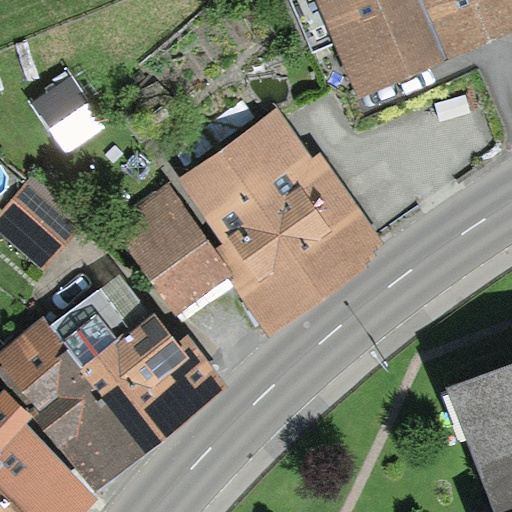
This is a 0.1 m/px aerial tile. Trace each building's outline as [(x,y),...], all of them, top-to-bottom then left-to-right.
[(351,33),(368,72),(440,41),(421,0),(289,0),(311,50),(351,33)] [(511,0),(421,0),(440,41),(511,9),(511,0)] [(230,266),(267,317),(364,248),(315,179),(297,192),(259,138),(200,180),(250,252),(230,266)] [(5,213),(50,252),(71,228),(26,189),(5,213)] [(118,225),(174,306),(217,277),(160,195),(118,225)] [(132,334),(99,289),(52,324),(138,436),(214,377),(181,341),(165,353),(144,325),(132,334)] [(39,398),(96,469),(138,436),(52,324),(0,367),(0,371),(28,407),(39,398)] [(511,511),(511,381),(472,397),(511,498),(511,511)] [(61,511),(77,495),(0,419),(0,485),(28,511),(61,511)] [(0,511),(28,511),(0,485),(0,511)]
